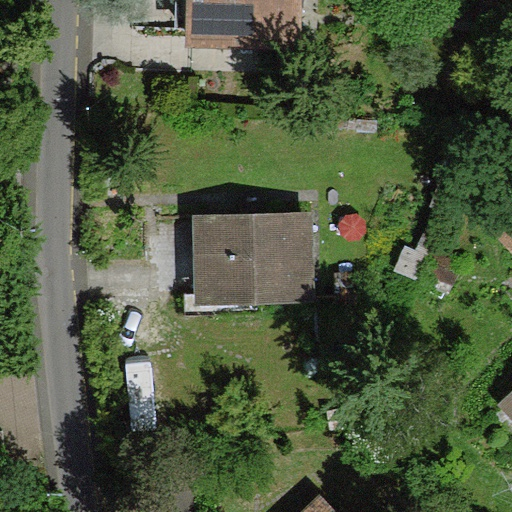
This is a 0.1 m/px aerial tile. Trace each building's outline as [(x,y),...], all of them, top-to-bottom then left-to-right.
[(296,0),(193,0),(193,40),(296,43),(296,0)] [(511,180),(478,211),(511,247),(511,180)] [(304,216),(204,220),(207,294),(306,290),(304,216)] [(361,269),(338,272),(342,302),(365,299),(361,269)] [(0,490),(11,489),(4,430),(0,430),(0,490)]
